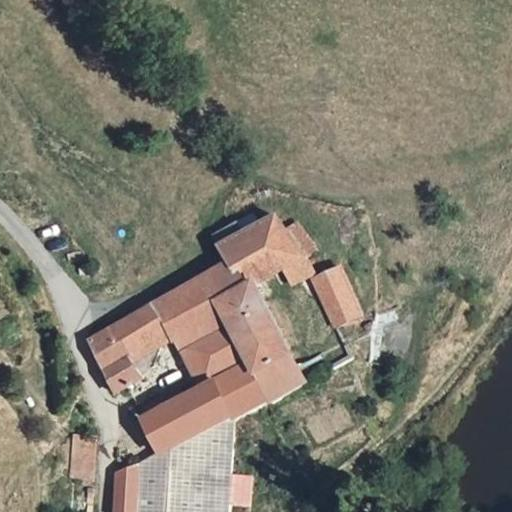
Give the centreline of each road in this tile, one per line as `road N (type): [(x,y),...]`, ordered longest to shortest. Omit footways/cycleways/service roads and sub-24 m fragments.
road 1 (unclassified): [(0,214),(56,277),(110,427),(107,511)]
road 2 (track): [(304,511),(413,422),(511,294)]
